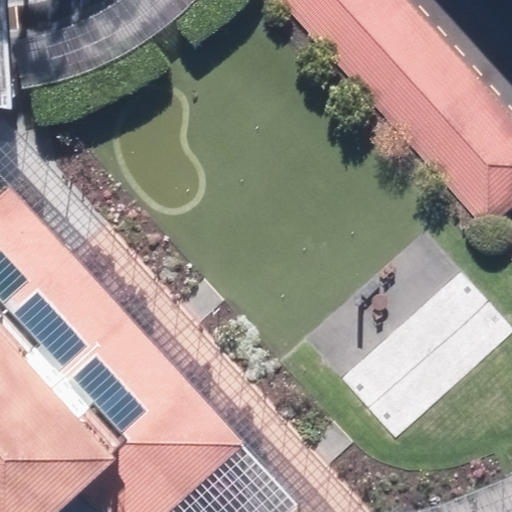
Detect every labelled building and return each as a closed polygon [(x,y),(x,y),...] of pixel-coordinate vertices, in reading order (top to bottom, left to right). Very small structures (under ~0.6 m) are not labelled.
[(0,0),(0,88),(24,92),(23,77),(21,50),(19,23),(16,0),(0,0)] [(100,0),(76,13),(19,23),(23,77),(77,63),(132,40),(157,30),(179,10),(189,0),(100,0)] [(511,96),(425,0),(293,0),(485,218),(505,200),(511,193),(511,96)] [(0,511),(156,511),(249,428),(18,172),(0,188),(0,114),(13,103),(0,89),(0,511)] [(58,152),(13,103),(0,114),(0,153),(18,172),(249,428),(156,511),(279,511),(304,489),(324,511),(511,511),(511,460),(470,480),(414,496),(377,501),(332,452),(313,432),(203,311),(182,288),(58,152)]
